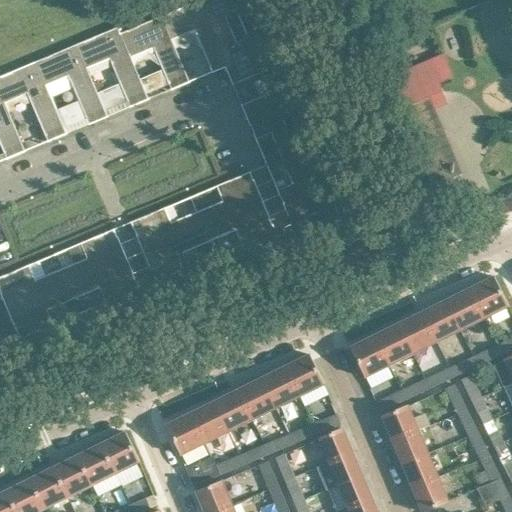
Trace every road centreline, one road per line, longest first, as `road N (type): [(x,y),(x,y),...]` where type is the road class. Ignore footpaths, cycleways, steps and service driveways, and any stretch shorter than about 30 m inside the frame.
road 1 (unclassified): [(0,198),(231,104),(253,156)]
road 2 (residential): [(396,511),(316,323)]
road 3 (unclassified): [(316,323),(503,244)]
road 4 (unclassified): [(134,401),(316,323)]
road 5 (unclassified): [(0,454),(134,401)]
road 6 (residential): [(180,511),(134,401)]
